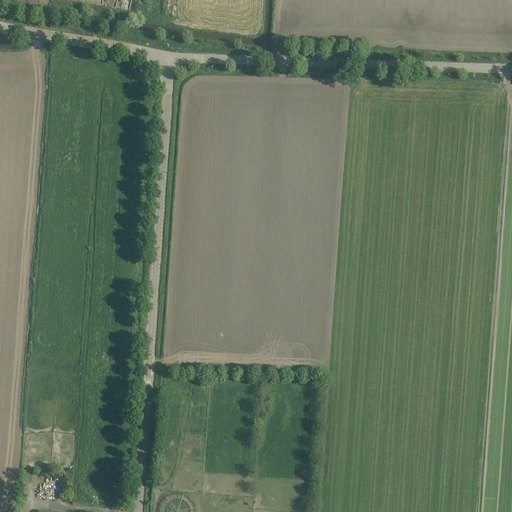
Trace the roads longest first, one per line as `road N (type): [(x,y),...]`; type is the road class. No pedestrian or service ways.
road 1 (tertiary): [(137,511),(169,59)]
road 2 (unclassified): [(511,70),(169,59)]
road 3 (tertiary): [(169,59),(0,31)]
